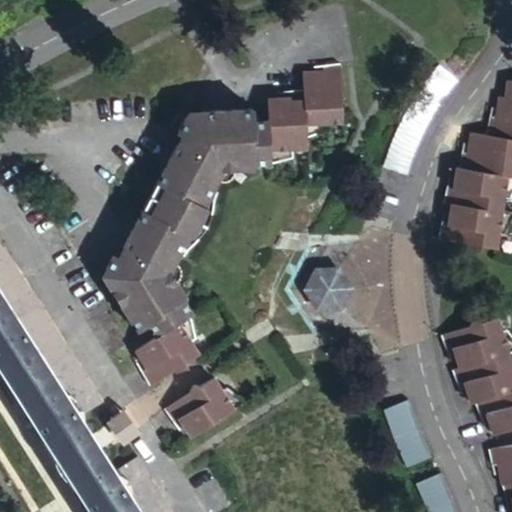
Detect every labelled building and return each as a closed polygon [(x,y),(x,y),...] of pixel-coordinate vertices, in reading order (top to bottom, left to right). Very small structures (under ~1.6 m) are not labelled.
[(180,118),(173,132),(183,137),(180,143),(179,142),(177,142),(175,142),(175,143),(173,144),(172,145),(152,183),(160,187),(154,201),(147,214),(139,210),(119,248),(119,249),(119,251),(119,252),(120,253),(120,254),(122,256),(119,262),(109,257),(102,271),(110,284),(107,289),(134,332),(145,325),(153,337),(132,351),(139,362),(145,358),(149,366),(144,369),(138,373),(146,386),(195,355),(188,343),(193,340),(187,316),(189,314),(180,299),(182,298),(172,281),(170,279),(164,276),(171,262),(182,241),(203,200),(214,179),(221,165),(228,169),(230,169),(249,168),(249,165),(267,164),(267,161),(290,152),(290,146),(303,145),(303,138),(325,129),(325,123),(339,122),(336,63),(321,62),(321,69),(322,75),(313,76),(313,69),(300,70),(301,87),(285,88),(285,95),(286,101),(277,102),(277,96),(263,96),(264,120),(249,120),(248,108),(198,111),(195,117),(180,118)] [(390,138),(379,166),(405,175),(413,153),(422,132),(437,106),(455,82),(435,64),(420,82),(404,108),(390,138)] [(511,80),(504,79),(501,97),(495,96),(493,109),(499,110),(498,119),(492,118),(485,117),(482,134),(467,132),(465,145),(471,146),(470,154),(464,153),(458,152),(455,167),(453,167),(451,179),(457,180),(456,189),(450,188),(443,187),(440,203),(447,204),(446,216),(452,216),(450,225),(445,224),(438,223),(434,239),(493,247),(495,234),(501,235),(511,213),(498,211),(500,197),(506,198),(511,185),(511,80)] [(230,170),(230,169),(228,169),(221,165),(214,179),(215,179),(216,179),(217,180),(218,180),(221,180),(222,180),(223,179),(225,178),(226,177),(227,176),(228,176),(228,175),(229,174),(229,173),(229,171),(230,170)] [(160,187),(152,183),(145,196),(154,201),(160,187)] [(154,201),(145,196),(139,210),(147,214),(154,201)] [(209,204),(209,203),(203,200),(182,241),(188,244),(190,242),(191,241),(193,239),(195,237),(197,234),(199,232),(200,231),(201,228),(202,228),(203,226),(203,224),(204,223),(205,220),(206,219),(206,217),(207,216),(207,214),(207,213),(208,210),(208,208),(209,205),(209,204)] [(0,246),(0,300),(76,418),(100,402),(0,246)] [(174,264),(171,262),(164,276),(170,279),(172,281),(174,279),(176,276),(177,272),(176,268),(174,264)] [(334,269),(313,270),(303,290),(315,307),(336,306),(346,287),(334,269)] [(0,300),(0,366),(94,511),(136,511),(111,472),(76,418),(0,300)] [(493,316),(438,335),(443,350),(450,348),(456,346),(458,354),(453,355),(456,366),(449,369),(455,384),(461,382),(467,380),(469,388),(464,390),(468,402),(473,401),(477,415),(484,413),(489,411),(492,419),(486,421),(490,433),(511,426),(511,363),(509,364),(505,351),(511,348),(511,338),(503,327),(498,329),(493,316)] [(456,346),(450,348),(453,355),(458,354),(456,346)] [(145,358),(139,362),(144,369),(149,366),(145,358)] [(161,410),(170,423),(176,419),(182,416),(186,423),(181,427),(188,437),(242,402),(223,387),(218,390),(210,378),(161,410)] [(467,380),(461,382),(464,390),(469,388),(467,380)] [(406,400),(380,409),(389,432),(404,467),(429,456),(417,428),(406,400)] [(121,410),(108,419),(124,442),(137,433),(121,410)] [(489,411),(484,413),(486,421),(492,419),(489,411)] [(182,416),(176,419),(181,427),(186,423),(182,416)] [(511,511),(511,443),(486,448),(489,464),(496,463),(502,462),(503,470),(497,471),(503,498),(510,497),(511,496),(511,505),(511,506),(511,508),(511,511)] [(171,511),(136,457),(111,472),(136,511),(171,511)] [(438,473),(413,483),(425,511),(454,511),(447,491),(438,473)]
